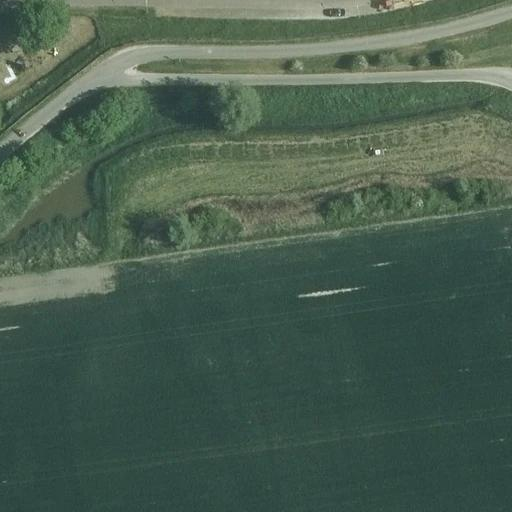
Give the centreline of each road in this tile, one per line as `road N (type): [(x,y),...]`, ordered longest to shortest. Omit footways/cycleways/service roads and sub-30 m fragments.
road 1 (unclassified): [(93,84),(142,53),(353,49),(511,14)]
road 2 (unclassified): [(511,82),(93,84)]
